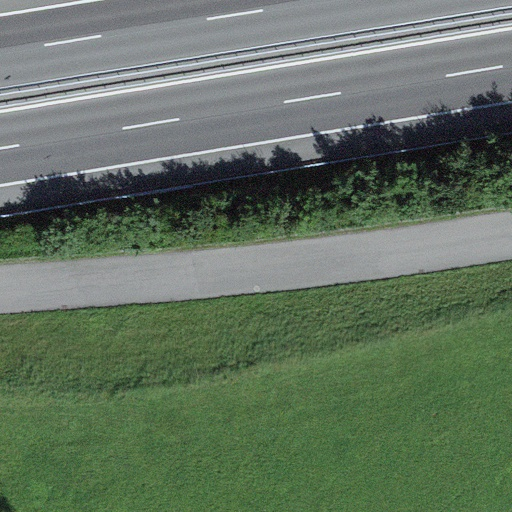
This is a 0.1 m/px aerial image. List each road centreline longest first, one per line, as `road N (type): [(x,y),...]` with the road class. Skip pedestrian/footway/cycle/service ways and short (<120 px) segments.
road 1 (motorway): [(0,142),(511,61)]
road 2 (residential): [(0,288),(224,272),(511,234)]
road 3 (motorway): [(278,0),(0,42)]
